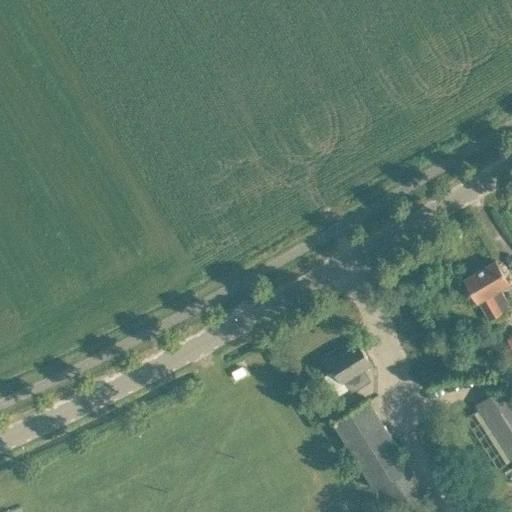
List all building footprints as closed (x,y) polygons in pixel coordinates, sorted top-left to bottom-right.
[(465,277),(475,294),(479,300),(489,317),(510,304),(500,287),(509,282),(495,259),(465,277)] [(460,335),(448,341),(456,356),(468,349),(460,335)] [(335,368),(325,375),(337,394),(347,387),(344,381),(372,363),(357,340),(328,358),(335,368)] [(511,461),(511,390),(506,381),(474,402),(511,461)] [(439,511),(368,398),(334,419),(376,487),(380,485),(396,511),(439,511)]
